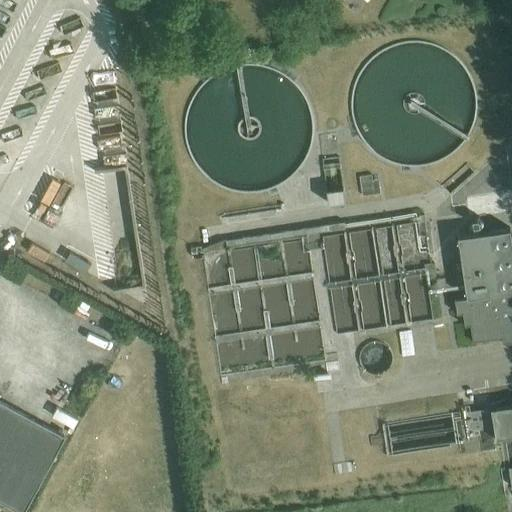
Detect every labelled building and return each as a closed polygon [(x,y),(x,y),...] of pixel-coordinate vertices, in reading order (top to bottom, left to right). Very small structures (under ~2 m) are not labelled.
[(343,184),(325,187),(327,199),(345,197),(343,184)] [(432,317),(416,218),(201,250),(221,372),(324,357),(322,332),(432,317)] [(467,293),(455,297),(457,309),(462,309),(464,321),(471,321),(474,337),(502,333),(503,339),(511,337),(511,242),(509,225),(457,233),(467,293)] [(32,238),(27,246),(44,256),(49,248),(32,238)] [(392,359),(392,356),(392,353),(391,349),(389,346),(387,344),(385,342),(382,340),(378,339),(375,339),(372,339),(369,340),(366,342),(363,344),(361,346),(360,349),(359,352),(358,355),(359,359),(360,362),(361,365),(363,368),(366,370),(369,371),(372,372),(375,373),(378,372),(382,371),(385,370),(387,368),(389,365),(391,362),(392,359)] [(0,496),(23,509),(65,431),(0,395),(0,496)] [(511,400),(491,404),(495,433),(511,430),(511,400)]
